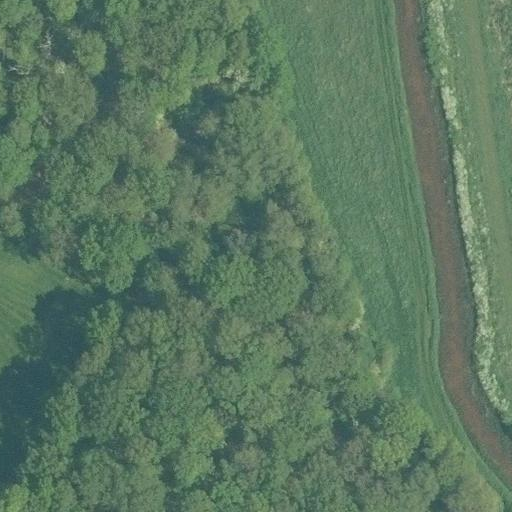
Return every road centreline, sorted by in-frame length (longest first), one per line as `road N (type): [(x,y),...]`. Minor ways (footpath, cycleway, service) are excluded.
road 1 (track): [(377,0),(433,392),(444,430),(511,501)]
road 2 (track): [(511,302),(464,0)]
